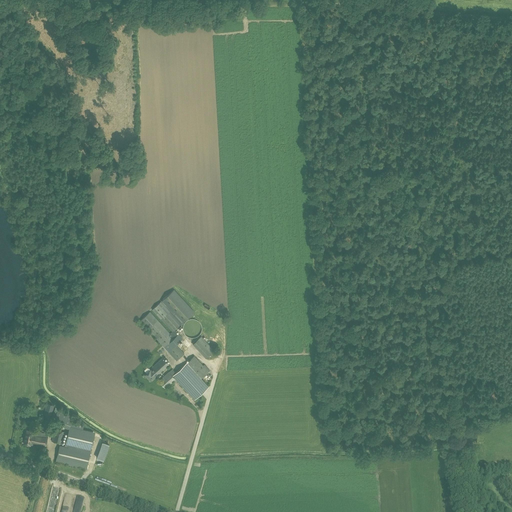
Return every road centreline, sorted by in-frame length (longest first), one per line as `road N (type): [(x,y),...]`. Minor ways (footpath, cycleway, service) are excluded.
road 1 (track): [(450,12),(16,0)]
road 2 (track): [(445,269),(457,75),(450,12)]
road 3 (tertiary): [(0,452),(160,511)]
road 4 (track): [(456,420),(445,269)]
